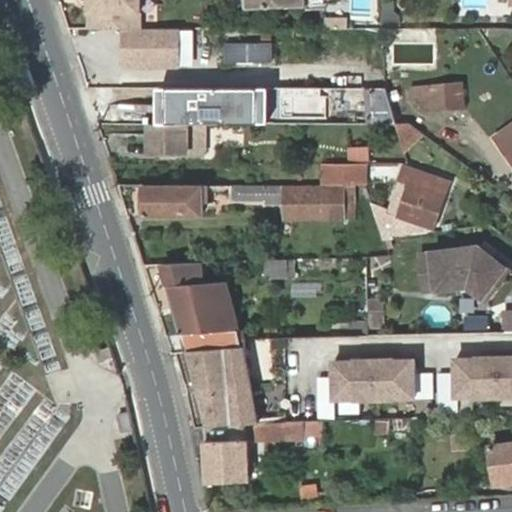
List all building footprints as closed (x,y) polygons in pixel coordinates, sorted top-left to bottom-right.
[(92,3),(91,29),(126,29),(144,29),(144,0),(82,0),(83,3),(92,3)] [(159,0),(144,0),(144,29),(159,29),(159,0)] [(144,29),(126,29),(126,66),(181,66),(181,28),(159,29),(144,29)] [(221,38),(221,58),(269,59),(269,38),(221,38)] [(462,82),(431,84),(432,102),(462,99),(462,82)] [(385,85),(369,87),(373,122),(389,120),(385,85)] [(272,86),(159,87),(159,123),(208,123),(272,122),(272,86)] [(299,89),(299,122),(359,122),(359,90),(299,89)] [(397,144),(415,140),(410,118),(392,123),(397,144)] [(159,123),(153,124),(153,154),(191,155),(208,155),(208,123),(191,124),(159,123)] [(511,126),(494,140),(511,164),(511,126)] [(344,144),(343,157),(366,158),(366,144),(344,144)] [(366,184),(367,164),(323,164),(323,184),(357,184),(366,184)] [(398,223),(393,235),(436,231),(447,195),(399,180),(390,212),(400,216),(398,223)] [(206,218),(206,184),(143,184),(144,217),(206,218)] [(309,222),(347,221),(347,219),(357,219),(357,184),(323,184),(283,184),(283,187),(234,187),(234,203),(265,203),(266,206),(284,206),(284,222),(309,222)] [(393,235),(398,223),(400,216),(390,212),(375,211),(379,220),(384,234),(393,235)] [(511,271),(481,247),(421,255),(426,292),(470,286),(489,302),(511,271)] [(351,276),(350,259),(255,263),(256,276),(267,276),(268,279),(351,276)] [(166,265),(187,350),(245,347),(230,284),(206,285),(205,277),(205,264),(166,265)] [(187,350),(206,425),(259,423),(251,367),(245,347),(187,350)] [(115,361),(111,348),(100,353),(104,366),(115,361)] [(511,359),(458,360),(459,398),(511,397),(511,359)] [(418,361),(336,361),(336,400),(418,398),(418,361)] [(135,431),(131,414),(118,419),(121,435),(135,431)] [(257,441),(305,439),(305,424),(256,425),(257,441)] [(250,482),(248,442),(206,442),(209,484),(250,482)] [(511,481),(511,443),(493,446),(499,484),(511,481)]
